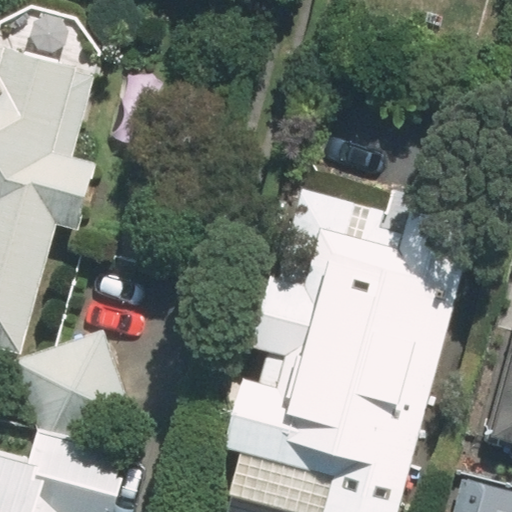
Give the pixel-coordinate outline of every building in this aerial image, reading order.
[(110,158),(81,151),(105,55),(0,28),(0,349),(29,357),(64,217),(93,225),(110,158)] [(406,511),(484,220),(394,196),(392,204),(309,182),(267,341),(277,344),(270,374),(254,370),(234,442),(250,446),(232,511),(406,511)] [(21,361),(46,422),(41,452),(0,445),(0,511),(129,511),(138,459),(115,455),(119,426),(149,414),(112,324),(29,357),(21,361)] [(511,359),(489,432),(511,439),(511,359)] [(511,511),(511,484),(469,474),(459,511),(511,511)]
